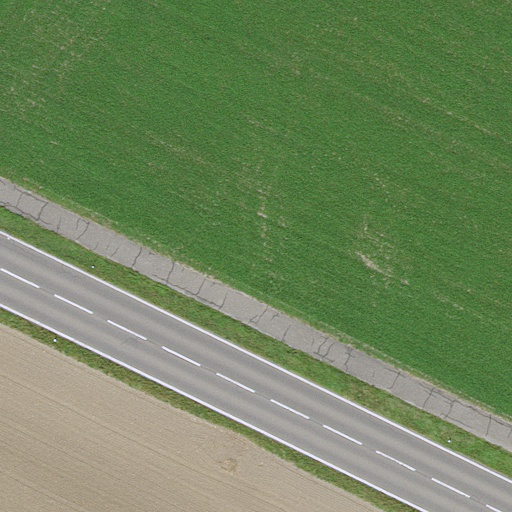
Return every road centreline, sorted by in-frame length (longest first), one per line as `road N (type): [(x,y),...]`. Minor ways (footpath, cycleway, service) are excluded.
road 1 (track): [(511,433),(0,190)]
road 2 (primary): [(0,268),(498,511)]
